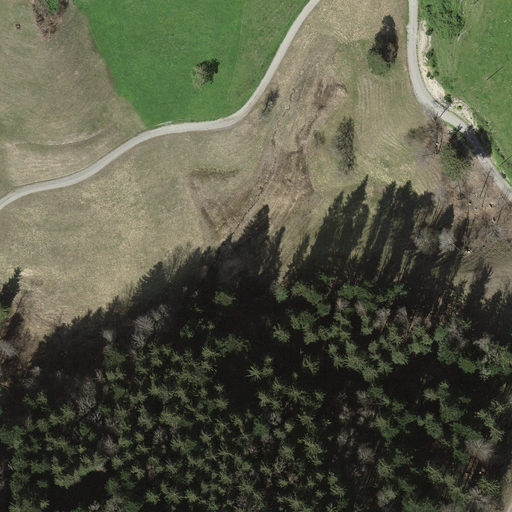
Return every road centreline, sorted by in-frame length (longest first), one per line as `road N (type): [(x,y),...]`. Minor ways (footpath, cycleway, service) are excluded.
road 1 (track): [(315,0),(242,113),(147,134),(79,178),(0,203)]
road 2 (track): [(511,203),(415,87),(410,0)]
